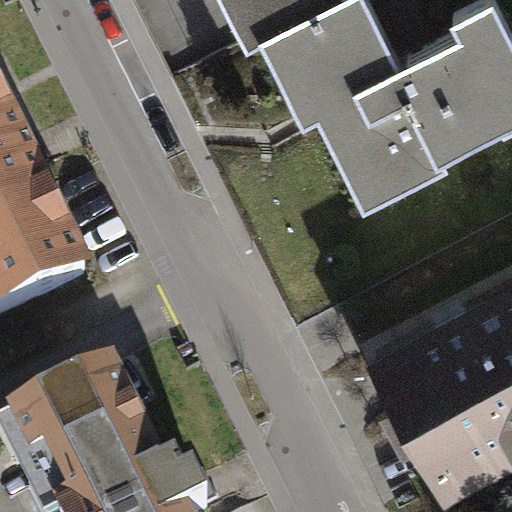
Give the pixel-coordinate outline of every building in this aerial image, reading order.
[(228,0),(247,38),(262,30),(324,0),(228,0)] [(324,0),(262,30),(303,112),(318,105),(364,197),(445,157),(442,149),(511,114),(511,33),(495,0),(477,0),(453,12),(460,27),(398,58),(369,0),(324,0)] [(19,143),(0,105),(0,314),(84,272),(33,171),(38,169),(24,141),(19,143)] [(418,433),(438,471),(511,432),(511,289),(468,313),(464,306),(436,321),(439,328),(380,360),(400,398),(386,405),(405,440),(418,433)] [(109,375),(11,424),(55,511),(193,511),(207,505),(192,477),(182,482),(174,465),(146,479),(134,454),(145,448),(109,375)]
